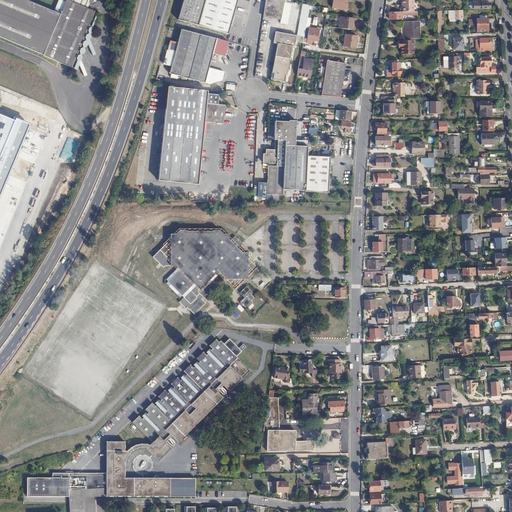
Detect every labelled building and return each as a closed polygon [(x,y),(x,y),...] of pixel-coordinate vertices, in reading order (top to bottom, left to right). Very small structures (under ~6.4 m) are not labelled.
[(72,66),(82,42),(94,11),(68,0),(67,0),(62,12),(31,0),(0,0),(0,34),(44,53),(44,54),(72,66)] [(204,0),(197,27),(228,35),(238,0),(204,0)] [(283,1),(279,0),(265,0),(263,18),(281,21),(285,1),(283,1)] [(345,0),(332,0),(332,8),(338,9),(338,7),(345,8),(345,0)] [(462,18),(462,11),(444,11),(444,14),(450,14),(450,19),(462,18)] [(355,19),(339,17),(337,29),(354,30),(355,19)] [(488,31),(488,19),(476,20),(477,29),(477,32),(488,31)] [(477,29),(476,20),(469,20),(469,25),(473,26),(473,29),(477,29)] [(419,21),(417,21),(405,21),(405,39),(412,39),(412,37),(420,37),(419,21)] [(317,41),(319,30),(309,29),(307,39),(317,41)] [(229,44),(180,32),(169,75),(205,83),(212,54),(225,58),(229,44)] [(296,43),(296,39),(276,34),(274,46),(278,47),(271,82),(284,85),(285,78),(286,78),(292,49),(294,50),(296,43)] [(355,48),(357,36),(345,35),(343,46),(355,48)] [(470,54),(491,53),(491,39),(479,39),(479,40),(479,50),(475,50),(470,50),(470,54)] [(408,54),(408,41),(393,41),(394,48),(396,48),(396,55),(408,54)] [(458,68),(458,62),(458,57),(443,57),(443,68),(458,68)] [(476,68),(476,73),(495,73),(495,67),(491,67),(491,63),(488,63),(488,58),(480,59),(480,68),(476,68)] [(310,60),(304,59),(303,61),(302,61),(302,65),(299,65),(299,69),(311,71),(312,65),(309,64),(310,60)] [(326,61),(321,96),(340,98),(346,63),(326,61)] [(401,69),(401,65),(390,65),(390,70),(387,70),(387,77),(400,77),(400,74),(402,74),(402,70),(401,69)] [(488,81),(477,81),(476,95),(489,95),(489,89),(486,89),(486,86),(487,86),(488,81)] [(392,97),(401,97),(401,83),(391,83),(391,88),(392,88),(392,93),(392,97)] [(210,92),(171,89),(162,184),(201,188),(207,125),(226,127),(228,108),(220,107),(221,97),(211,96),(210,106),(209,106),(210,92)] [(379,117),(393,117),(393,105),(391,105),(391,100),(379,100),(378,104),(380,104),(380,113),(379,117)] [(437,114),(437,102),(423,102),(423,114),(437,114)] [(490,102),(480,102),(479,117),(491,117),(491,112),(490,112),(490,102)] [(341,120),(349,120),(350,111),(335,110),(335,119),(341,120)] [(14,120),(0,114),(0,194),(30,124),(15,117),(14,120)] [(341,121),(341,120),(335,119),(334,119),(334,122),(341,122),(340,127),(344,127),(344,131),(349,132),(350,122),(341,121)] [(490,126),(492,126),(492,121),(482,121),(482,131),(491,131),(490,126)] [(308,146),(295,146),(296,122),(288,122),(288,123),(275,123),(273,142),(285,142),(284,165),(283,192),(306,193),(308,159),(308,146)] [(376,134),(379,134),(384,134),(385,134),(385,123),(375,123),(375,128),(376,128),(376,134)] [(236,146),(256,148),(257,131),(236,131),(236,146)] [(492,145),(492,134),(481,135),(481,145),(492,145)] [(389,144),(390,135),(384,135),(384,137),(379,137),(375,137),(375,145),(389,144)] [(451,149),(459,149),(459,136),(451,136),(451,149)] [(402,148),(403,140),(398,140),(398,144),(394,144),(394,148),(402,148)] [(423,154),(423,142),(411,142),(411,154),(423,154)] [(267,200),(283,200),(283,192),(284,165),(277,165),(277,160),(274,160),(274,156),(265,155),(265,160),(263,160),(262,169),(268,169),(267,200)] [(372,159),(372,166),(389,166),(389,158),(389,155),(375,155),(375,159),(372,159)] [(483,168),(483,157),(474,157),(473,168),(483,168)] [(306,193),(306,194),(329,195),(331,160),(308,159),(306,193)] [(419,185),(419,172),(405,172),(405,185),(419,185)] [(390,175),(373,174),(373,183),(387,183),(387,180),(390,180),(390,175)] [(490,183),(489,175),(481,175),(481,183),(490,183)] [(465,189),(465,184),(458,184),(458,199),(467,199),(467,204),(473,204),(473,199),(474,199),(474,191),(471,191),(471,189),(465,189)] [(433,205),(433,192),(421,191),(420,199),(422,199),(422,205),(433,205)] [(386,207),(386,193),(374,193),(374,198),(375,198),(375,207),(386,207)] [(506,208),(506,198),(493,198),(493,209),(506,208)] [(448,222),(448,214),(447,214),(429,215),(429,222),(428,222),(427,223),(427,226),(428,227),(429,227),(440,227),(440,220),(442,220),(442,222),(448,222)] [(383,216),(372,217),(373,230),(384,230),(383,216)] [(490,231),(499,231),(499,218),(490,218),(490,231)] [(455,232),(464,232),(464,223),(455,224),(455,232)] [(248,273),(255,265),(247,257),(247,251),(241,251),(236,247),(239,243),(239,240),(235,236),(233,236),(231,238),(228,238),(228,234),(222,234),(218,228),(213,229),(211,231),(186,231),(184,229),(178,230),(174,233),(168,234),(169,241),(151,259),(162,269),(164,267),(176,266),(178,268),(167,280),(169,282),(167,284),(181,298),(183,296),(185,298),(180,302),(187,309),(188,307),(196,314),(206,303),(202,298),(204,296),(205,297),(208,296),(215,288),(216,285),(212,282),(216,278),(220,281),(222,281),(225,278),(234,286),(242,278),(247,278),(248,273)] [(495,249),(503,248),(503,242),(504,242),(503,236),(500,236),(500,239),(495,240),(495,249)] [(411,251),(410,239),(398,240),(398,251),(411,251)] [(473,240),(466,240),(466,251),(475,251),(474,240),(473,240)] [(494,266),(503,266),(503,263),(505,263),(505,254),(494,255),(494,266)] [(383,266),(383,258),(371,258),(371,261),(367,261),(368,269),(370,269),(380,269),(380,266),(383,266)] [(511,269),(511,265),(503,266),(494,266),(477,267),(478,277),(482,276),(482,272),(493,272),(493,271),(503,270),(511,269)] [(436,269),(431,269),(421,269),(416,270),(416,271),(416,276),(425,275),(425,279),(436,278),(436,269)] [(456,278),(455,269),(451,269),(451,270),(450,270),(450,272),(448,272),(448,277),(451,277),(451,278),(456,278)] [(414,276),(416,276),(416,271),(412,271),(411,274),(400,275),(400,282),(414,281),(414,276)] [(384,283),(384,275),(376,275),(376,283),(384,283)] [(249,287),(246,286),(242,291),(242,294),(245,297),(242,301),(242,303),(247,308),(250,308),(254,304),(255,301),(253,299),(254,297),(251,294),(253,293),(253,291),(249,287)] [(344,297),(344,288),(335,288),(334,297),(344,297)] [(432,295),(428,295),(428,316),(438,315),(437,311),(440,311),(440,307),(436,307),(436,305),(434,305),(434,298),(432,298),(432,295)] [(456,306),(456,296),(446,297),(447,306),(456,306)] [(374,309),(374,300),(364,300),(364,309),(374,309)] [(424,312),(423,302),(413,303),(414,313),(424,312)] [(235,307),(242,312),(244,309),(238,304),(235,307)] [(407,306),(392,307),(393,317),(393,324),(397,324),(397,316),(408,315),(407,306)] [(234,308),(230,313),(236,318),(240,314),(234,308)] [(388,318),(388,312),(377,312),(378,322),(384,322),(384,318),(388,318)] [(487,321),(493,321),(493,320),(492,313),(490,313),(485,313),(480,313),(479,313),(479,317),(483,317),(483,318),(487,318),(487,321)] [(469,324),(469,326),(470,336),(478,335),(478,324),(469,324)] [(379,338),(378,329),(369,329),(369,339),(379,338)] [(472,345),(472,338),(454,338),(454,345),(457,345),(457,352),(460,352),(461,356),(472,352),(471,348),(471,345),(472,345)] [(26,477),(26,496),(68,496),(68,492),(106,490),(106,496),(124,496),(195,497),(195,478),(158,478),(158,477),(158,476),(157,476),(156,476),(155,476),(154,476),(154,477),(154,478),(124,478),(124,463),(125,463),(129,454),(133,450),(137,448),(141,447),(146,448),(145,449),(158,462),(172,449),(165,442),(167,441),(171,445),(172,446),(173,445),(174,445),(174,444),(174,443),(174,442),(170,438),(171,437),(178,443),(223,398),(217,392),(218,390),(222,394),(223,395),(224,395),(225,394),(226,393),(226,392),(225,391),(221,387),(223,386),(229,392),(242,379),(241,377),(248,370),(236,357),(241,352),(229,339),(223,344),(220,341),(219,343),(215,339),(209,346),(212,349),(206,355),(203,352),(196,359),(199,362),(193,368),(190,365),(183,371),(186,375),(180,381),(177,377),(170,384),(173,387),(167,393),(164,390),(157,397),(161,400),(155,406),(151,403),(144,410),(148,413),(142,419),(138,416),(132,422),(152,442),(153,444),(151,446),(149,445),(146,444),(141,444),(136,445),(131,447),(127,451),(124,451),(124,442),(106,441),(106,473),(52,473),(52,478),(26,477)] [(380,346),(381,351),(381,356),(381,361),(392,360),(391,345),(380,346)] [(511,358),(511,350),(501,351),(501,359),(511,358)] [(299,366),(299,371),(303,371),(317,371),(317,370),(311,370),(311,359),(303,359),(303,366),(299,366)] [(328,364),(328,371),(340,371),(340,368),(340,363),(339,363),(339,359),(327,359),(327,364),(328,364)] [(420,377),(420,365),(408,365),(408,371),(410,371),(410,378),(420,377)] [(383,379),(382,367),(372,368),(373,379),(383,379)] [(241,377),(242,379),(250,371),(248,370),(241,377)] [(478,385),(477,380),(467,381),(468,394),(474,394),(473,388),(475,387),(475,385),(478,385)] [(490,381),(490,396),(500,395),(499,381),(490,381)] [(452,403),(451,385),(440,386),(441,404),(452,403)] [(389,403),(388,389),(376,390),(377,404),(389,403)] [(316,396),(308,396),(308,400),(301,400),(302,416),(316,416),(315,400),(317,400),(316,396)] [(264,426),(263,431),(267,431),(279,431),(279,413),(286,413),(286,412),(286,408),(285,397),(272,398),(268,398),(264,426)] [(343,411),(343,402),(328,403),(328,408),(329,408),(329,412),(343,411)] [(382,407),(372,408),(372,412),(374,413),(378,413),(377,414),(377,415),(378,416),(375,418),(376,422),(385,422),(385,418),(389,417),(389,416),(391,415),(391,413),(389,410),(384,411),(385,409),(382,407)] [(452,417),(442,418),(443,428),(449,428),(449,426),(453,426),(452,417)] [(474,428),(483,428),(482,419),(479,419),(478,417),(465,418),(466,427),(471,427),(474,427),(474,428)] [(425,431),(424,419),(413,420),(413,425),(417,425),(417,431),(425,431)] [(407,420),(389,422),(389,432),(398,432),(398,427),(408,427),(407,420)] [(279,431),(267,431),(267,450),(313,450),(313,439),(307,439),(307,441),(295,442),(295,431),(279,431)] [(395,437),(371,438),(372,444),(367,444),(368,459),(387,458),(386,447),(396,446),(395,437)] [(426,453),(425,439),(415,439),(416,454),(426,453)] [(471,463),(471,452),(462,453),(462,463),(471,463)] [(278,458),(264,458),(264,470),(274,470),(274,466),(278,466),(278,458)] [(313,472),(332,472),(332,463),(321,463),(320,461),(313,462),(313,472)] [(455,485),(463,485),(462,476),(460,476),(459,462),(448,463),(448,469),(454,469),(455,476),(446,476),(447,483),(455,482),(455,485)] [(334,481),(334,473),(324,473),(324,481),(334,481)] [(379,480),(369,481),(369,491),(379,490),(379,480)] [(286,491),(287,482),(271,482),(272,492),(278,492),(286,491)] [(329,493),(329,485),(318,485),(318,493),(329,493)] [(68,492),(68,496),(71,496),(72,511),(81,511),(82,496),(106,496),(106,490),(68,492)] [(369,494),(370,504),(380,504),(380,493),(369,494)] [(449,511),(449,500),(439,501),(439,511),(449,511)]
